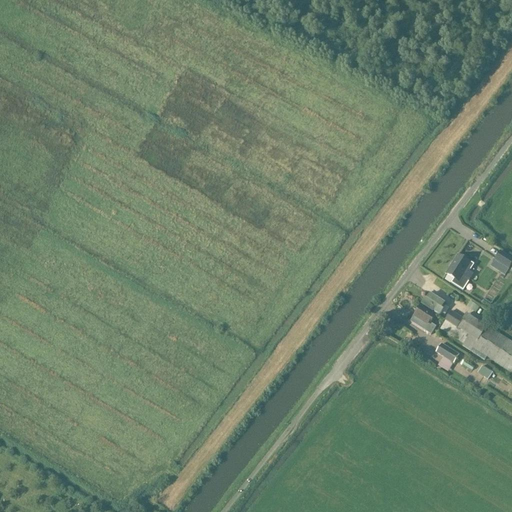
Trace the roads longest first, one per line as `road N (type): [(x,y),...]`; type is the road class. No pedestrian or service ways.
road 1 (track): [(0,430),(117,496),(162,466),(188,475),(511,62)]
road 2 (unclassified): [(296,422),(511,143)]
